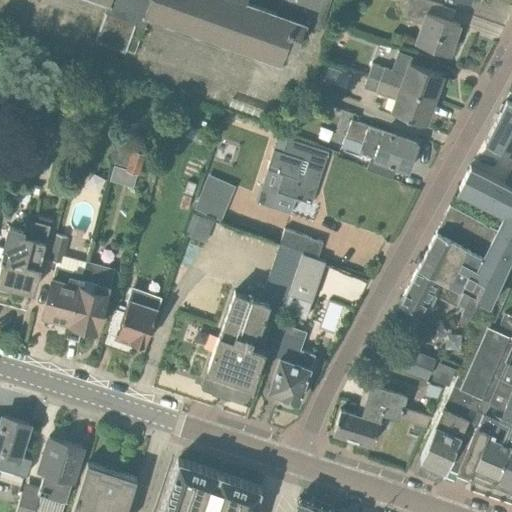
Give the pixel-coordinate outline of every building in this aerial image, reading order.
[(101,0),(106,2),(108,3),(96,39),(135,52),(145,22),(141,21),(144,14),(146,15),(146,14),(169,23),(172,24),(195,32),(195,33),(199,34),(199,33),(222,42),(225,43),(257,54),(257,55),(261,56),(262,56),(277,61),(277,62),(280,63),(288,42),(296,45),(295,49),(296,49),(305,26),(276,13),(246,3),(246,0),(101,0)] [(280,0),(276,13),(305,26),(320,31),(330,0),(280,0)] [(442,5),(426,0),(407,0),(402,17),(422,24),(415,43),(449,54),(460,24),(438,17),(442,5)] [(435,71),(439,61),(416,53),(415,58),(398,51),(391,69),(384,67),(372,63),(368,75),(433,98),(442,74),(435,71)] [(424,123),(433,98),(368,75),(364,88),(397,99),(392,112),(424,123)] [(511,185),(511,102),(506,100),(504,104),(502,104),(499,109),(500,111),(485,140),(511,154),(511,165),(504,182),(511,185)] [(358,153),(408,171),(417,144),(358,122),(357,125),(350,122),(344,137),(361,143),(358,153)] [(311,203),(328,152),(287,138),(276,171),(285,174),(279,192),(311,203)] [(132,150),(125,171),(138,175),(145,154),(132,150)] [(491,304),(500,284),(499,283),(511,255),(511,185),(504,182),(503,183),(471,165),(457,191),(502,215),(495,229),(450,206),(418,267),(491,304)] [(221,221),(226,209),(199,197),(194,209),(221,221)] [(0,231),(0,281),(32,290),(50,225),(34,220),(30,235),(25,233),(26,228),(8,224),(5,233),(0,231)] [(284,228),(279,243),(317,256),(323,242),(284,228)] [(55,234),(49,260),(62,263),(68,237),(55,234)] [(200,387),(250,404),(268,352),(269,352),(269,351),(264,349),(279,305),(284,306),(288,293),(302,254),(279,246),(264,291),(273,294),(269,306),(234,294),(200,387)] [(288,293),(311,301),(324,262),(302,254),(288,293)] [(68,321),(70,321),(66,337),(79,341),(84,325),(96,328),(107,288),(109,289),(114,269),(86,261),(82,273),(81,273),(68,321)] [(58,318),(68,321),(81,273),(56,266),(53,276),(43,314),(45,315),(47,320),(54,322),(58,318)] [(483,322),(491,304),(418,267),(400,301),(427,315),(432,304),(430,303),(435,295),(457,306),(457,305),(464,309),(457,324),(477,333),(483,322)] [(477,333),(414,471),(441,480),(447,468),(456,471),(484,410),(505,362),(511,345),(511,316),(505,313),(504,315),(499,313),(510,289),(500,284),(491,304),(483,322),(477,333)] [(133,340),(144,344),(161,296),(132,285),(126,300),(129,301),(125,313),(115,310),(102,345),(128,354),(133,340)] [(314,355),(300,350),(307,331),(279,322),(269,351),(269,352),(280,357),(268,390),(281,395),(283,402),(290,404),(296,401),(296,400),(298,401),(314,355)] [(387,341),(380,357),(429,376),(435,360),(387,341)] [(448,380),(453,367),(439,362),(434,374),(448,380)] [(484,410),(456,471),(511,494),(511,365),(505,362),(484,410)] [(385,408),(383,414),(424,426),(429,416),(403,407),(407,396),(371,385),(364,408),(370,409),(371,404),(385,408)] [(370,409),(364,408),(362,416),(340,409),(333,431),(337,432),(337,435),(344,437),(345,435),(358,439),(356,444),(367,448),(369,443),(372,444),(382,413),(383,414),(385,408),(371,404),(370,409)] [(0,423),(0,422),(0,449),(0,450),(0,467),(24,475),(30,458),(19,454),(30,423),(3,415),(0,423)] [(43,470),(36,491),(64,500),(82,447),(49,436),(38,468),(43,470)] [(260,487),(261,486),(179,458),(179,459),(177,459),(159,511),(253,511),(262,487),(260,487)] [(125,511),(136,477),(116,471),(87,461),(70,511),(125,511)] [(16,511),(33,511),(38,497),(22,492),(16,511)] [(332,511),(330,511),(332,508),(318,503),(315,506),(297,499),(292,511),(332,511)]
